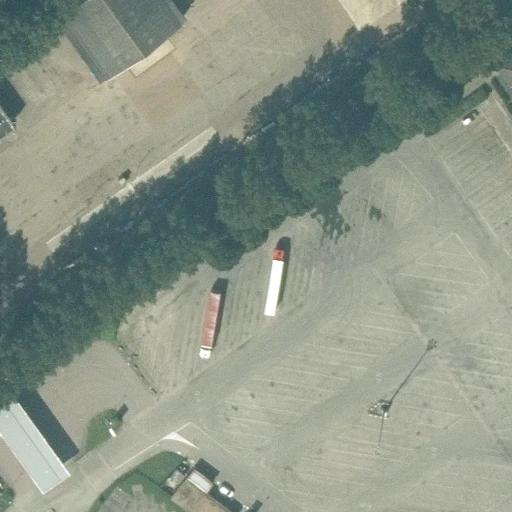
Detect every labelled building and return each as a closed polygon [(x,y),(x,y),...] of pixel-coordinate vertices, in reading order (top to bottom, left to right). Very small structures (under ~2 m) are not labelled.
[(105,76),(182,20),(167,0),(74,0),(58,12),(105,76)] [(511,51),(498,62),(511,80),(511,51)] [(0,130),(14,121),(0,101),(0,130)] [(496,123),(478,134),(484,145),(502,134),(496,123)] [(7,390),(0,395),(0,434),(39,489),(65,471),(7,390)] [(177,468),(171,476),(179,483),(185,475),(177,468)] [(191,511),(234,511),(187,476),(172,497),(191,511)]
